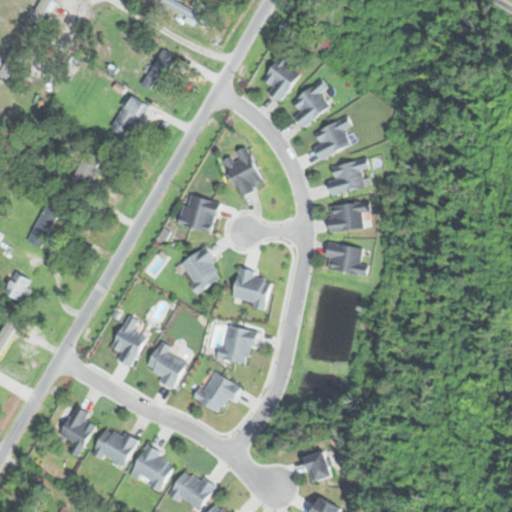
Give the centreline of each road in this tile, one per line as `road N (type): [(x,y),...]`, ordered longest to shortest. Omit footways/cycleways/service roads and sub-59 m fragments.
road 1 (residential): [(268,0),(0,454)]
road 2 (residential): [(230,453),(284,356),(305,218),(302,190),(273,137),(215,91)]
road 3 (residential): [(56,360),(221,445),(277,492)]
